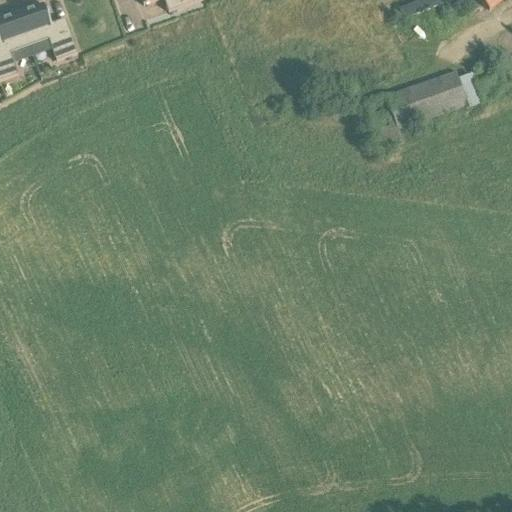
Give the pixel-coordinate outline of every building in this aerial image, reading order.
[(143,4),(144,8),(163,1),(166,4),(166,5),(169,13),(169,15),(204,3),(202,0),(141,0),(143,5),(143,4)] [(403,23),(439,9),(435,0),(428,0),(398,12),(403,23)] [(478,0),(489,13),(505,0),(478,0)] [(30,49),(49,42),(57,64),(78,56),(66,22),(64,22),(64,23),(56,26),(55,27),(51,26),(45,7),(41,8),(18,16),(30,49)] [(0,83),(19,77),(11,56),(30,49),(18,16),(0,22),(0,83)] [(367,105),(383,153),(403,146),(398,132),(467,107),(456,75),(367,105)]
